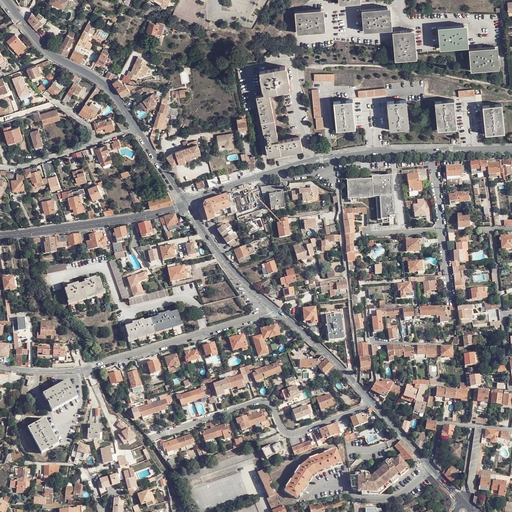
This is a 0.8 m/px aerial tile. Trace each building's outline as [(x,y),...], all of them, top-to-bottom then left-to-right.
[(65,9),(68,0),(67,0),(50,0),(49,3),(65,9)] [(391,28),(390,8),(364,10),(365,30),(391,28)] [(324,30),(323,10),(297,12),(298,32),(324,30)] [(32,13),(28,20),(37,30),(44,17),(39,14),(38,16),(32,13)] [(10,31),(17,25),(14,22),(8,28),(10,31)] [(161,35),(164,24),(157,22),(157,24),(149,22),(147,32),(161,35)] [(466,46),(465,26),(439,27),(440,47),(466,46)] [(106,38),(109,34),(101,29),(98,34),(106,38)] [(83,46),(85,47),(91,35),(89,34),(89,32),(84,30),(82,35),(87,37),(83,46)] [(45,32),(40,35),(43,38),(47,43),(52,46),(55,43),(45,32)] [(396,59),(415,58),(414,32),(394,33),(396,59)] [(7,40),(9,43),(12,46),(19,54),(27,47),(15,34),(7,40)] [(67,34),(59,52),(60,53),(64,55),(66,57),(69,51),(67,50),(69,47),(74,37),(72,36),(67,34)] [(81,45),(83,46),(87,37),(82,35),(77,44),(81,45)] [(497,69),(496,49),(470,50),(471,70),(497,69)] [(70,58),(80,63),(84,54),(75,50),(70,58)] [(109,54),(103,51),(97,62),(101,64),(104,65),(109,54)] [(138,56),(134,65),(137,66),(135,68),(134,68),(132,72),(131,71),(129,70),(126,75),(125,75),(122,80),(130,84),(132,78),(136,80),(139,75),(141,76),(143,72),(146,73),(150,66),(146,64),(147,61),(138,56)] [(38,68),(37,65),(27,68),(28,71),(31,78),(32,78),(41,74),(38,68)] [(263,94),(268,93),(289,89),(284,66),(259,71),(263,94)] [(77,78),(78,75),(73,73),(70,79),(74,82),(77,78)] [(20,77),(15,79),(18,86),(23,84),(20,77)] [(74,82),(62,101),(66,104),(77,86),(76,85),(79,80),(77,78),(74,82)] [(118,79),(113,82),(117,88),(124,83),(118,79)] [(47,90),(56,96),(64,86),(60,83),(58,87),(54,84),(57,81),(56,80),(47,90)] [(124,83),(117,88),(122,96),(130,91),(125,84),(125,83),(124,83)] [(387,95),(386,88),(358,91),(359,98),(387,95)] [(164,96),(163,96),(161,102),(157,115),(165,117),(165,119),(169,121),(169,119),(170,115),(178,115),(177,108),(173,108),(169,107),(169,104),(167,104),(169,90),(166,89),(164,96)] [(476,95),(475,89),(459,90),(460,97),(476,95)] [(321,118),(319,91),(312,91),(315,119),(316,119),(317,131),(324,130),(323,118),(321,118)] [(278,140),(268,93),(263,94),(255,95),(267,155),(302,149),(299,136),(278,140)] [(152,94),(139,103),(144,109),(147,107),(149,110),(154,107),(152,105),(155,103),(153,100),(156,98),(153,94),(152,94)] [(356,129),(353,100),(346,101),(347,103),(341,103),(341,102),(334,102),(337,130),(344,130),(344,128),(349,128),(349,129),(356,129)] [(409,129),(407,100),(400,101),(399,103),(394,103),(394,102),(387,102),(390,131),(397,130),(397,129),(402,128),(402,130),(409,129)] [(458,129),(455,100),(448,100),(448,102),(443,103),(442,101),(435,102),(438,131),(445,130),(445,128),(450,128),(451,129),(458,129)] [(81,110),(79,113),(88,119),(91,115),(94,117),(97,113),(89,107),(87,105),(85,104),(81,110)] [(89,107),(97,113),(99,110),(91,104),(89,107)] [(505,133),(502,105),(495,105),(496,107),(490,107),(490,106),(483,106),(486,134),(493,134),(493,132),(498,132),(498,133),(505,133)] [(57,110),(41,114),(44,124),(60,120),(57,110)] [(238,127),(239,129),(247,128),(245,113),(238,113),(239,118),(237,119),(238,127)] [(165,117),(157,115),(154,126),(158,128),(163,129),(166,130),(169,121),(165,119),(165,117)] [(106,120),(94,124),(96,131),(105,129),(106,132),(115,129),(112,121),(107,122),(106,120)] [(121,131),(127,129),(122,121),(116,122),(121,131)] [(9,127),(4,128),(9,143),(23,139),(20,126),(12,128),(12,131),(11,132),(9,127)] [(151,137),(152,141),(157,150),(160,149),(154,138),(156,131),(157,131),(158,128),(154,126),(151,137)] [(39,130),(31,132),(36,147),(43,145),(39,130)] [(217,136),(218,143),(226,141),(227,147),(235,146),(233,133),(217,136)] [(187,141),(184,142),(186,148),(174,152),(167,157),(174,166),(177,164),(177,165),(187,162),(186,159),(190,158),(190,160),(198,157),(198,155),(202,154),(197,140),(188,143),(187,141)] [(97,146),(91,148),(93,155),(98,154),(101,165),(102,165),(108,163),(112,162),(107,146),(97,148),(97,146)] [(506,161),(502,160),(505,175),(506,175),(508,175),(507,169),(509,168),(509,166),(511,166),(511,160),(511,161),(506,161)] [(480,162),(470,163),(472,173),(481,172),(481,170),(480,162)] [(487,165),(487,169),(488,175),(500,173),(499,163),(487,165)] [(446,167),(440,167),(441,177),(447,177),(447,184),(459,184),(459,176),(461,176),(461,166),(446,167)] [(31,171),(24,173),(26,178),(30,177),(32,183),(42,180),(39,170),(31,173),(31,171)] [(84,170),(73,173),(74,179),(76,178),(77,184),(87,182),(84,170)] [(130,175),(128,170),(124,171),(120,173),(122,178),(130,175)] [(219,176),(220,182),(227,180),(226,174),(219,176)] [(417,174),(407,176),(409,190),(412,190),(412,192),(418,191),(417,184),(418,184),(417,174)] [(214,178),(206,180),(208,188),(218,185),(216,178),(214,178)] [(57,179),(48,182),(52,191),(61,188),(57,179)] [(392,179),(347,181),(348,200),(376,198),(378,221),(389,221),(389,227),(396,227),(392,179)] [(23,180),(17,180),(12,181),(13,191),(25,190),(24,184),(23,184),(23,180)] [(199,182),(196,183),(198,191),(201,190),(205,189),(204,186),(202,181),(199,182)] [(88,188),(92,197),(101,194),(98,184),(97,184),(88,188)] [(58,193),(60,199),(68,197),(70,196),(80,194),(86,193),(84,189),(84,188),(78,189),(79,191),(70,193),(69,191),(64,192),(58,193)] [(298,192),(291,193),(292,201),(297,200),(296,198),(296,195),(301,195),(302,197),(302,201),(306,200),(307,202),(312,201),(312,198),(318,198),(316,188),(310,188),(310,191),(304,191),(304,190),(298,190),(298,192)] [(136,190),(130,192),(135,207),(137,207),(136,205),(137,205),(136,203),(140,202),(136,190)] [(57,193),(51,194),(52,196),(42,198),(43,201),(42,201),(45,214),(55,212),(53,200),(58,199),(57,193)] [(465,202),(464,196),(463,193),(449,195),(450,206),(456,205),(456,203),(465,202)] [(70,196),(68,197),(71,208),(83,206),(80,194),(70,196)] [(151,209),(174,203),(169,194),(149,201),(151,209)] [(200,216),(202,218),(206,217),(219,212),(219,211),(234,206),(233,205),(232,199),(231,194),(226,195),(208,201),(206,202),(202,204),(201,205),(200,205),(200,206),(199,207),(198,208),(198,209),(198,210),(199,211),(199,213),(200,216)] [(283,194),(269,196),(270,211),(284,209),(283,194)] [(256,197),(244,200),(246,206),(248,205),(250,211),(259,209),(256,197)] [(425,204),(418,205),(413,205),(414,214),(420,214),(421,217),(426,216),(426,215),(429,215),(428,207),(425,208),(425,204)] [(345,209),(342,209),(343,215),(343,216),(344,222),(353,220),(352,214),(351,208),(348,209),(345,209)] [(106,217),(116,215),(113,209),(104,212),(106,217)] [(458,214),(458,218),(458,228),(469,228),(469,217),(464,217),(464,213),(458,214)] [(178,225),(175,215),(165,218),(167,227),(167,228),(178,225)] [(283,223),(277,224),(278,234),(279,239),(289,237),(289,234),(289,233),(288,219),(283,220),(283,223)] [(344,222),(345,234),(351,233),(354,233),(354,228),(353,220),(344,222)] [(149,222),(139,225),(139,228),(142,236),(153,233),(149,222)] [(222,222),(216,226),(218,229),(217,230),(227,244),(228,243),(230,246),(235,243),(233,240),(236,237),(227,223),(224,225),(222,222)] [(114,231),(115,235),(116,240),(123,239),(127,238),(125,228),(114,231)] [(89,236),(91,243),(92,250),(107,246),(105,238),(101,239),(100,234),(89,236)] [(79,235),(58,237),(59,243),(59,242),(68,241),(69,246),(80,245),(79,235)] [(115,235),(113,236),(111,236),(113,245),(121,243),(124,242),(123,239),(116,240),(115,235)] [(340,242),(340,236),(339,236),(327,236),(324,237),(324,242),(320,242),(321,252),(328,252),(328,242),(340,242)] [(511,236),(501,236),(501,247),(501,248),(502,248),(502,249),(503,249),(511,248),(511,247),(511,246),(511,236)] [(54,238),(45,238),(46,245),(44,245),(46,256),(56,254),(54,238)] [(423,239),(406,241),(407,252),(412,252),(412,249),(419,249),(419,244),(424,244),(423,239)] [(186,254),(195,253),(194,241),(185,242),(186,254)] [(456,244),(457,251),(462,250),(465,250),(467,249),(466,242),(461,242),(461,243),(456,244)] [(123,253),(121,243),(113,245),(115,254),(115,255),(123,253)] [(346,248),(347,262),(355,261),(354,259),(352,259),(351,253),(354,253),(353,243),(346,244),(346,248)] [(174,245),(160,249),(163,261),(175,258),(173,251),(176,251),(174,245)] [(250,259),(245,246),(244,246),(234,250),(239,263),(250,259)] [(297,261),(300,260),(305,259),(305,260),(310,259),(310,257),(314,256),(310,246),(294,250),(297,261)] [(462,250),(457,251),(454,251),(455,262),(458,261),(463,261),(462,250)] [(231,251),(224,254),(229,260),(233,257),(231,251)] [(126,285),(116,260),(110,262),(122,298),(129,296),(126,285)] [(266,263),(265,264),(266,268),(268,274),(277,272),(274,261),(272,261),(266,263)] [(419,262),(408,263),(409,273),(421,271),(419,262)] [(65,264),(59,265),(45,268),(47,275),(67,270),(65,264)] [(184,266),(168,270),(171,282),(194,277),(192,269),(185,271),(184,266)] [(458,266),(453,267),(453,271),(454,274),(455,281),(455,283),(457,282),(461,282),(461,279),(466,278),(464,266),(458,266)] [(297,281),(293,269),(286,271),(287,274),(287,277),(285,278),(280,279),(282,285),(297,281)] [(3,278),(4,291),(16,290),(14,277),(3,278)] [(69,288),(66,289),(70,302),(103,291),(99,278),(97,279),(96,277),(85,281),(86,283),(80,284),(79,283),(68,286),(69,288)] [(346,280),(327,283),(330,297),(335,296),(334,291),(347,289),(346,280)] [(423,283),(424,292),(431,291),(437,291),(436,281),(423,283)] [(410,283),(397,285),(398,290),(399,290),(400,298),(406,297),(405,294),(412,293),(410,283)] [(283,290),(284,296),(284,297),(294,296),(293,288),(283,290)] [(483,288),(471,289),(472,299),(487,297),(486,292),(483,292),(483,288)] [(169,296),(167,289),(164,290),(157,292),(144,295),(142,296),(138,297),(130,299),(129,299),(131,306),(169,296)] [(495,302),(486,303),(487,311),(499,309),(498,307),(497,306),(496,302),(495,302)] [(420,310),(417,310),(417,316),(420,316),(435,316),(434,307),(420,307),(420,310)] [(434,307),(435,316),(435,317),(439,317),(439,323),(448,322),(448,315),(446,315),(445,312),(445,307),(434,307)] [(315,308),(303,309),(304,321),(311,321),(311,324),(312,324),(317,324),(317,323),(315,308)] [(399,313),(398,308),(396,308),(385,309),(386,316),(394,315),(395,314),(399,313)] [(412,310),(412,308),(403,310),(403,314),(404,316),(404,320),(414,319),(412,310)] [(386,316),(385,309),(376,310),(369,310),(366,310),(366,314),(370,314),(370,315),(373,315),(373,318),(373,317),(374,331),(383,330),(383,325),(382,325),(381,317),(386,316)] [(132,324),(125,325),(128,338),(180,325),(176,312),(169,313),(168,312),(157,315),(157,317),(143,320),(143,319),(131,322),(132,324)] [(341,315),(326,317),(329,341),(344,339),(341,315)] [(361,315),(353,315),(355,331),(363,329),(362,323),(364,322),(364,319),(362,319),(361,315)] [(44,339),(44,336),(44,334),(46,334),(46,336),(51,336),(51,332),(53,332),(53,331),(53,327),(50,327),(50,323),(40,323),(40,329),(37,329),(36,338),(44,339)] [(277,324),(260,329),(264,340),(280,335),(277,324)] [(395,329),(388,330),(389,337),(389,339),(396,338),(395,329)] [(243,335),(229,339),(233,351),(242,348),(247,347),(243,335)] [(264,340),(262,336),(253,339),(255,344),(254,344),(257,355),(267,352),(264,340)] [(463,337),(464,347),(474,345),(473,336),(463,337)] [(369,356),(367,343),(357,345),(358,358),(359,358),(369,356)] [(214,344),(203,347),(206,356),(210,355),(211,357),(218,355),(214,344)] [(403,346),(393,345),(394,356),(404,356),(403,349),(403,346)] [(426,355),(427,346),(417,346),(417,355),(426,355)] [(436,347),(427,346),(426,355),(436,355),(436,347)] [(37,347),(37,356),(45,356),(57,357),(58,357),(59,357),(63,358),(64,352),(64,349),(37,347)] [(453,347),(445,347),(441,347),(441,356),(452,356),(453,347)] [(403,349),(404,356),(404,358),(410,357),(411,360),(415,360),(414,354),(414,350),(412,350),(412,348),(405,349),(403,349)] [(190,352),(181,354),(184,364),(199,359),(197,351),(190,353),(190,352)] [(59,357),(58,357),(58,362),(66,363),(66,353),(64,352),(63,358),(59,357)] [(477,353),(464,354),(465,365),(479,364),(477,353)] [(177,355),(165,359),(169,374),(175,372),(174,368),(180,367),(177,355)] [(318,360),(318,368),(328,378),(336,370),(322,356),(318,360)] [(369,356),(359,358),(361,368),(361,371),(371,370),(370,356),(369,356)] [(299,367),(318,368),(318,360),(300,360),(299,367)] [(158,361),(148,364),(151,374),(161,372),(158,361)] [(277,363),(267,367),(268,371),(269,375),(269,376),(282,372),(279,365),(281,364),(280,361),(276,362),(277,363)] [(268,371),(267,367),(256,372),(255,370),(251,372),(253,375),(255,374),(257,381),(269,376),(269,375),(268,371)] [(137,371),(128,374),(132,389),(142,387),(137,371)] [(120,372),(109,375),(112,385),(122,382),(120,372)] [(479,373),(466,374),(466,377),(468,377),(470,377),(471,387),(480,386),(479,373)] [(0,386),(0,385),(3,385),(3,381),(8,382),(8,375),(1,374),(1,375),(0,375),(0,386)] [(228,380),(231,389),(243,385),(242,381),(244,381),(243,376),(242,375),(241,375),(231,379),(228,380)] [(43,394),(53,412),(78,398),(68,380),(43,394)] [(219,393),(231,389),(228,380),(214,385),(215,391),(218,390),(219,393)] [(376,382),(371,390),(379,394),(380,395),(387,383),(382,382),(376,382)] [(393,385),(394,383),(387,383),(380,395),(386,398),(386,397),(388,394),(393,385)] [(402,390),(395,386),(393,385),(388,394),(397,399),(402,390)] [(191,392),(194,402),(207,398),(204,391),(206,390),(205,386),(201,387),(202,389),(191,392)] [(296,386),(290,388),(282,391),(285,400),(299,396),(296,386)] [(409,388),(406,387),(402,395),(404,396),(414,400),(417,391),(409,388)] [(445,402),(445,398),(446,390),(436,389),(435,401),(445,402)] [(445,398),(455,399),(456,390),(452,390),(446,389),(446,390),(445,398)] [(489,389),(479,389),(477,401),(486,403),(489,389)] [(456,390),(455,399),(462,400),(461,401),(467,402),(468,391),(462,390),(459,390),(456,390)] [(181,406),(194,402),(191,392),(180,396),(180,394),(176,396),(177,399),(179,399),(181,406)] [(501,395),(500,395),(495,394),(491,394),(491,404),(500,405),(501,395)] [(511,394),(504,394),(502,405),(508,406),(508,409),(511,409),(511,394)] [(324,396),(316,399),(321,410),(334,405),(330,395),(324,397),(324,396)] [(135,404),(142,402),(140,396),(133,399),(135,404)] [(151,404),(155,414),(167,409),(166,406),(168,406),(166,399),(151,404)] [(426,404),(419,402),(416,401),(416,404),(413,413),(417,414),(418,412),(424,414),(426,404)] [(151,404),(137,409),(139,415),(141,414),(142,417),(155,414),(151,404)] [(301,408),(293,411),(296,420),(310,415),(307,406),(301,408)] [(264,412),(261,413),(254,416),(251,416),(253,423),(254,426),(267,421),(264,414),(264,412)] [(364,413),(350,418),(354,428),(367,423),(364,413)] [(238,420),(239,423),(242,430),(254,426),(253,423),(251,416),(240,420),(238,420)] [(28,428),(41,453),(59,444),(45,419),(28,428)] [(402,429),(407,435),(411,422),(404,421),(402,429)] [(435,431),(437,423),(427,421),(427,424),(426,427),(426,429),(435,431)] [(337,423),(316,431),(320,440),(325,438),(326,439),(341,433),(337,423)] [(225,425),(214,428),(216,432),(217,437),(223,436),(224,440),(230,437),(229,433),(227,426),(226,424),(225,425)] [(88,429),(88,439),(99,440),(100,425),(90,425),(90,430),(88,429)] [(453,436),(454,426),(444,425),(443,431),(442,431),(442,433),(441,438),(447,439),(447,435),(453,436)] [(202,433),(203,435),(205,441),(217,437),(216,432),(214,428),(204,432),(202,433)] [(483,429),(475,428),(467,483),(470,493),(474,494),(474,493),(475,489),(475,484),(476,481),(476,480),(476,477),(477,476),(477,473),(479,455),(481,447),(481,443),(483,429)] [(499,431),(486,430),(485,438),(489,439),(488,443),(495,444),(497,443),(497,439),(499,431)] [(508,432),(499,431),(497,439),(504,440),(509,441),(510,437),(508,437),(508,432)] [(176,439),(180,448),(191,444),(191,441),(193,440),(191,435),(176,439)] [(167,452),(180,448),(176,439),(162,444),(164,450),(166,449),(167,452)] [(413,454),(401,440),(394,446),(396,448),(401,453),(406,460),(412,459),(413,454)] [(309,441),(292,448),(295,456),(313,449),(309,441)] [(280,452),(277,444),(270,448),(269,445),(261,449),(263,452),(266,459),(280,452)] [(99,448),(102,462),(113,460),(109,445),(99,448)] [(461,447),(451,446),(450,456),(460,457),(461,447)] [(293,480),(287,489),(285,491),(297,499),(311,477),(311,476),(312,475),(313,474),(314,473),(315,473),(316,472),(318,471),(323,469),(341,463),(337,450),(333,451),(324,454),(318,457),(309,461),(308,461),(307,462),(306,462),(305,463),(304,464),(303,465),(302,465),(301,467),(296,474),(293,480)] [(435,457),(441,461),(443,452),(440,452),(440,453),(436,452),(435,457)] [(11,458),(10,464),(22,458),(20,453),(11,458)] [(367,473),(350,473),(350,475),(351,486),(352,487),(358,487),(358,492),(361,492),(379,492),(385,486),(385,485),(399,473),(400,474),(408,467),(398,456),(392,461),(389,457),(384,462),(384,463),(385,463),(371,475),(368,475),(368,474),(367,473)] [(434,463),(440,470),(445,464),(441,461),(435,457),(434,463)] [(58,466),(44,466),(44,476),(58,476),(58,466)] [(448,479),(452,483),(459,472),(451,466),(444,475),(446,477),(448,479)] [(408,467),(400,474),(402,476),(410,469),(408,467)] [(17,477),(26,478),(28,470),(19,468),(17,477)] [(137,491),(138,490),(132,468),(129,469),(129,471),(135,493),(136,492),(137,491)] [(269,498),(277,495),(266,470),(257,473),(269,498)] [(124,473),(129,494),(135,493),(129,471),(124,473)] [(385,485),(385,486),(387,489),(391,485),(402,476),(400,474),(399,473),(385,485)] [(110,477),(113,486),(121,484),(118,475),(110,477)] [(491,475),(490,477),(490,480),(489,484),(492,484),(492,480),(506,482),(509,482),(510,479),(510,477),(496,475),(493,475),(491,475)] [(18,487),(23,488),(25,488),(26,478),(17,477),(17,481),(13,480),(12,486),(18,487)] [(108,478),(100,480),(100,481),(102,489),(110,487),(108,478)] [(489,484),(490,480),(480,478),(479,487),(489,488),(489,484)] [(504,496),(506,482),(492,480),(492,484),(490,494),(504,496)] [(75,484),(74,488),(71,487),(67,486),(66,486),(65,496),(73,498),(73,496),(74,492),(80,493),(82,485),(79,484),(75,484)] [(83,485),(82,485),(80,493),(74,492),(73,496),(81,497),(83,485)] [(387,489),(385,486),(379,492),(361,492),(361,494),(363,495),(380,495),(387,489)] [(142,505),(146,504),(148,503),(149,507),(154,505),(148,491),(138,495),(142,505)] [(283,506),(278,494),(277,495),(269,498),(267,499),(273,511),(283,506)] [(120,507),(124,507),(126,500),(117,498),(116,501),(114,505),(120,507)] [(400,504),(400,507),(401,510),(409,508),(418,504),(416,499),(404,503),(400,504)] [(322,505),(324,511),(346,505),(345,500),(327,505),(326,504),(322,505)]
